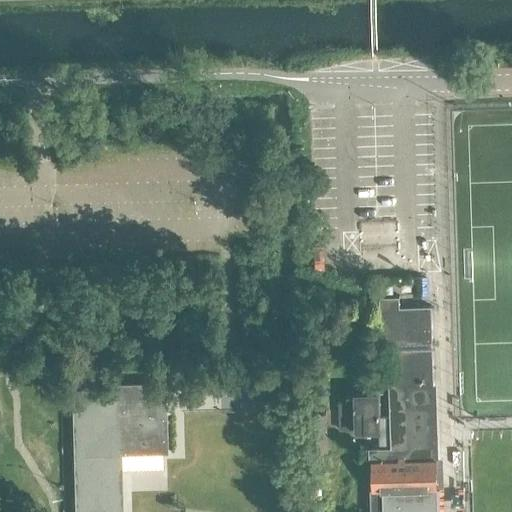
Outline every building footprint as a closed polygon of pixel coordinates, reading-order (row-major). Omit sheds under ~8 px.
[(411,281),(402,281),(402,289),(411,289),(411,281)] [(399,376),(435,376),(433,305),(399,306),(399,295),(380,296),(380,308),(382,357),(382,379),(390,379),(399,379),(399,376)] [(435,382),(435,376),(399,376),(399,379),(390,379),(391,438),(380,438),(380,449),(372,449),(373,483),(436,482),(435,466),(437,465),(435,382)] [(162,382),(72,384),(75,511),(119,511),(118,453),(164,451),(162,382)] [(340,407),(341,428),(341,429),(357,428),(357,429),(381,429),(381,428),(380,392),(355,393),(355,403),(354,403),(355,406),(350,406),(350,407),(340,407)] [(330,450),(328,413),(305,414),(307,451),(310,451),(311,467),(329,466),(328,450),(330,450)] [(436,511),(436,487),(438,487),(438,486),(436,486),(436,482),(373,483),(373,511),(436,511)]
